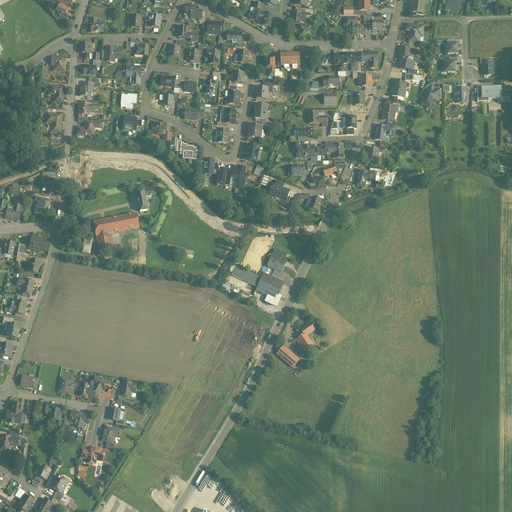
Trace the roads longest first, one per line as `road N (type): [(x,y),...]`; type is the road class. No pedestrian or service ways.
road 1 (residential): [(391,43),(361,140),(249,387),(174,511)]
road 2 (residential): [(150,66),(146,111),(223,158),(238,143),(259,35)]
road 3 (residential): [(57,228),(75,37)]
road 4 (residential): [(6,391),(57,228)]
